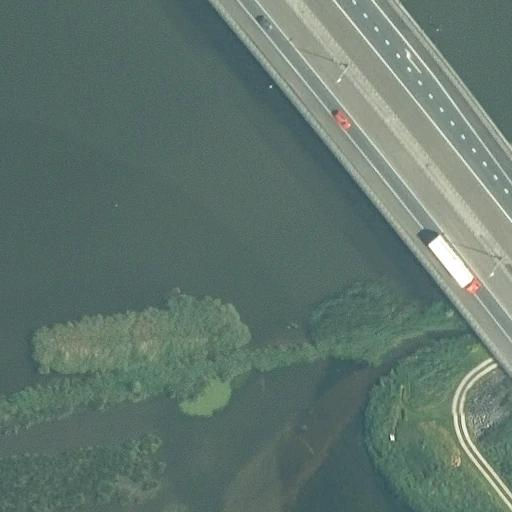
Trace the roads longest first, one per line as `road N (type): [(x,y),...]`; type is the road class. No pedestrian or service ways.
road 1 (trunk): [(244,0),(511,329)]
road 2 (trunk): [(511,209),(344,0)]
